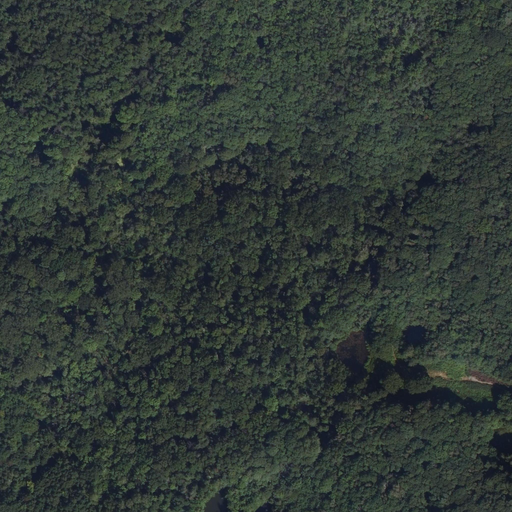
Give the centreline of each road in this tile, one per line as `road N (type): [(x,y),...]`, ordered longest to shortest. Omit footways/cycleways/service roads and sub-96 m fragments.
road 1 (track): [(511,118),(462,120),(336,147),(262,136),(193,147),(134,179),(94,218),(22,366)]
road 2 (track): [(22,366),(96,511)]
